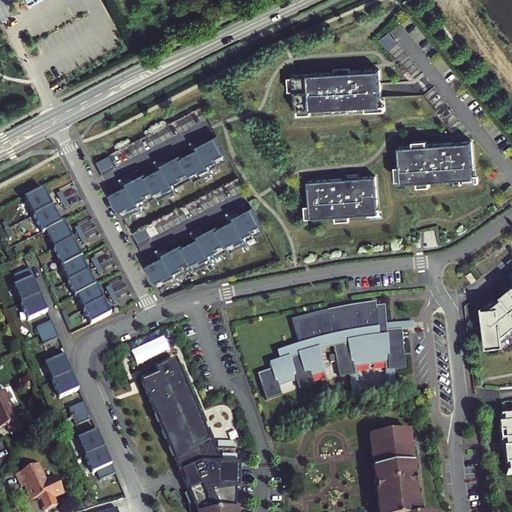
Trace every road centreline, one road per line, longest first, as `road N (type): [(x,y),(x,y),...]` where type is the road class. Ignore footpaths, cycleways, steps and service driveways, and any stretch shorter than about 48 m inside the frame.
road 1 (residential): [(153,315),(331,271),(437,260)]
road 2 (residential): [(144,511),(80,360),(92,341),(153,315)]
road 3 (secondary): [(224,37),(141,67),(0,141)]
road 4 (residential): [(58,127),(153,315)]
road 5 (secondary): [(58,127),(224,37)]
road 6 (residential): [(439,293),(427,315),(436,405),(455,438)]
road 7 (residential): [(455,438),(461,407),(452,315),(439,293)]
